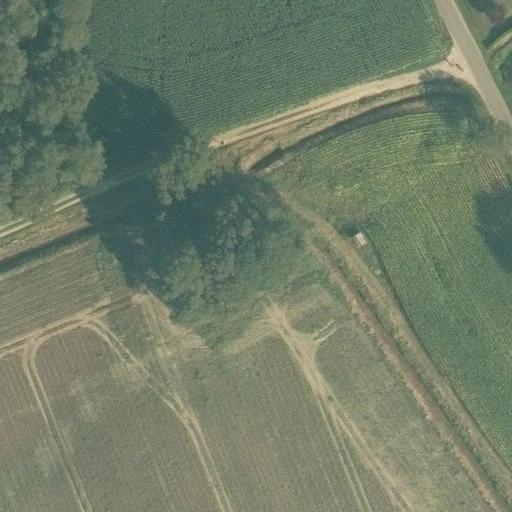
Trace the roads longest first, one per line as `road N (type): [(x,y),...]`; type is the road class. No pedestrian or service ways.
road 1 (track): [(473,67),(357,91),(0,229)]
road 2 (unclassified): [(511,143),(441,0)]
